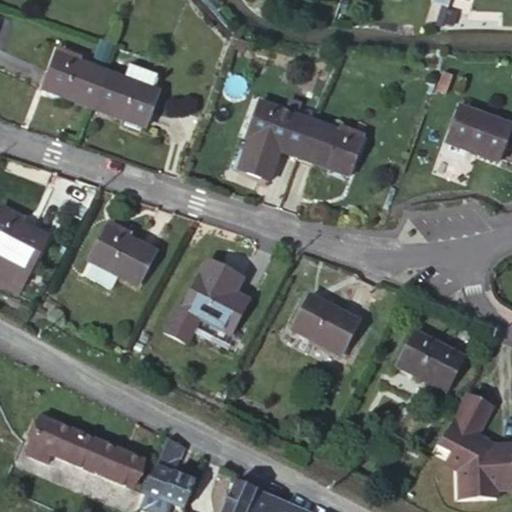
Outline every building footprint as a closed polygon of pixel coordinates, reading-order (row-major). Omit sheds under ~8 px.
[(41,90),(90,108),(92,110),(105,74),(104,73),(54,55),(41,90)] [(105,74),(92,110),(145,128),(158,93),(150,91),(155,76),(128,66),(123,81),(105,74)] [(295,159),(308,123),(257,104),(244,140),(295,159)] [(510,127),(457,107),(443,145),(496,165),(510,127)] [(360,142),(308,123),(295,159),(347,178),(360,142)] [(47,240),(0,213),(0,285),(18,295),(47,240)] [(154,255),(106,229),(89,260),(137,286),(154,255)] [(205,262),(199,275),(180,310),(176,308),(163,332),(185,344),(198,319),(230,336),(248,302),(253,293),(239,285),(242,278),(228,271),(227,273),(224,278),(218,275),(220,270),(205,262)] [(220,270),(218,275),(224,278),(227,273),(220,270)] [(357,323),(308,298),(292,330),(340,356),(357,323)] [(462,358),(413,333),(395,368),(443,394),(462,358)] [(465,471),(458,481),(458,505),(495,505),(495,496),(511,495),(511,490),(511,451),(495,447),(488,443),(486,447),(477,442),(479,438),(495,407),(468,394),(450,429),(435,450),(452,461),(465,471)] [(142,463),(41,421),(29,448),(50,456),(70,464),(130,490),(142,463)] [(488,443),(479,438),(477,442),(486,447),(488,443)] [(183,450),(166,441),(155,468),(173,476),(183,450)] [(50,456),(29,448),(25,457),(46,466),(50,456)] [(452,461),(444,472),(458,481),(465,471),(452,461)] [(155,468),(144,495),(182,510),(193,484),(173,476),(155,468)] [(248,511),(257,493),(234,484),(221,511),(248,511)] [(277,511),(281,504),(257,493),(248,511),(277,511)]
